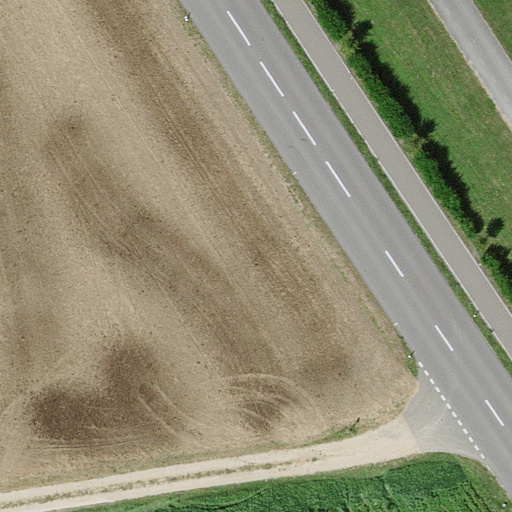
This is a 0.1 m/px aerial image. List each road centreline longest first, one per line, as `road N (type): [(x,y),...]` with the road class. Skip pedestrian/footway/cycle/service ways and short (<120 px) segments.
road 1 (tertiary): [(229,0),(511,431)]
road 2 (track): [(0,499),(498,411)]
